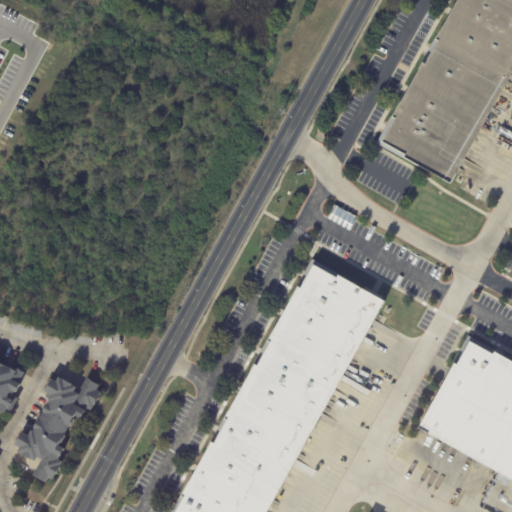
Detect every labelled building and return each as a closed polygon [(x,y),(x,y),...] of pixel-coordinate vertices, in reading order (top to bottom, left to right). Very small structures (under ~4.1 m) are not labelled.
[(451,182),(511,72),(511,0),(458,0),(380,142),(451,182)] [(267,511),(387,307),(311,267),(173,511),(267,511)] [(6,322),(3,328),(0,326),(0,313),(8,318),(6,322)] [(41,339),(10,330),(13,320),(44,329),(41,339)] [(92,334),(91,345),(64,344),(65,333),(92,334)] [(511,483),(418,430),(452,364),(455,365),(468,342),(492,355),(493,352),(511,362),(511,483)] [(0,361),(16,371),(17,369),(24,373),(19,383),(20,385),(16,393),(14,392),(12,395),(18,399),(10,413),(6,411),(3,414),(0,412),(0,361)] [(85,413),(81,420),(75,416),(74,419),(75,420),(71,428),(69,427),(65,435),(66,436),(61,444),(60,444),(59,446),(65,450),(59,460),(63,462),(52,480),(48,478),(45,484),(33,476),(41,461),(38,459),(35,463),(18,453),(20,448),(14,445),(21,433),(28,437),(32,431),(33,432),(35,429),(34,429),(38,420),(40,421),(44,413),(43,413),(47,404),(49,405),(50,402),(48,401),(51,396),(44,392),(51,379),(57,382),(59,378),(77,388),(74,392),(78,394),(88,378),(100,385),(97,391),(101,394),(91,411),(88,409),(85,413)]
